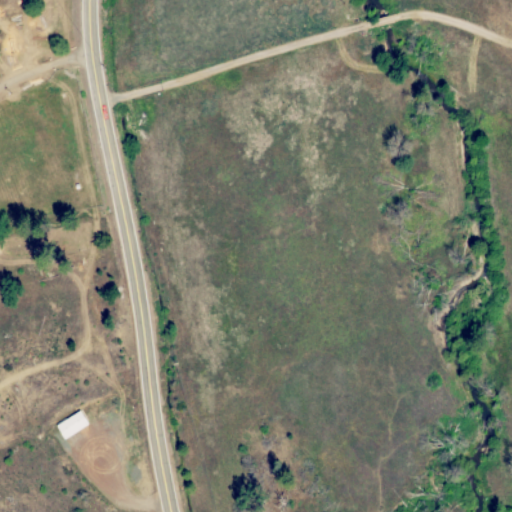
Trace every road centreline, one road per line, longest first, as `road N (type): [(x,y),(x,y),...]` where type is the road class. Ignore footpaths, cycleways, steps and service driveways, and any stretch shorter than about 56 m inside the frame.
road 1 (secondary): [(87,0),(92,76),(168,511)]
road 2 (residential): [(97,103),(411,14),(511,42)]
road 3 (track): [(37,69),(67,92),(91,206),(80,301),(84,342),(70,357),(0,383)]
